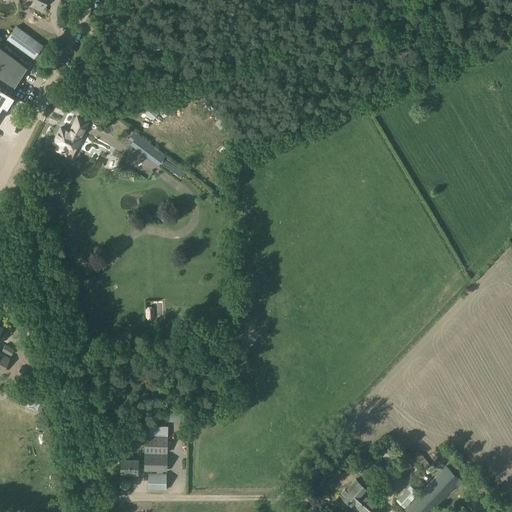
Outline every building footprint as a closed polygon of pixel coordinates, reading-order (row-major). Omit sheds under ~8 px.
[(21,22),(29,1),(25,0),(10,0),(5,15),(21,22)] [(34,0),(33,4),(45,9),(49,0),(34,0)] [(17,26),(7,40),(33,59),(43,45),(17,26)] [(0,110),(29,66),(0,44),(0,110)] [(149,108),(144,114),(152,122),(158,115),(149,108)] [(61,127),(54,142),(58,145),(56,149),(66,154),(71,145),(77,148),(82,138),(80,137),(82,133),(88,122),(77,117),(72,128),(74,129),(72,133),(61,127)] [(137,135),(131,143),(153,158),(154,156),(160,161),(157,165),(172,178),(180,168),(164,156),(162,159),(156,154),(158,151),(137,135)] [(0,285),(0,286),(6,265),(9,256),(3,254),(0,259),(0,285)] [(35,339),(24,341),(26,352),(24,352),(29,371),(41,368),(42,373),(45,372),(40,349),(37,349),(35,339)] [(11,355),(14,349),(6,344),(2,350),(11,355)] [(0,368),(2,370),(9,357),(0,352),(0,368)] [(19,367),(15,374),(27,380),(31,372),(19,367)] [(20,391),(17,402),(41,411),(45,400),(20,391)] [(169,408),(169,420),(180,420),(180,409),(169,408)] [(286,436),(286,425),(261,424),(260,482),(268,482),(269,459),(274,460),(275,436),(286,436)] [(227,457),(245,457),(245,436),(177,436),(177,456),(214,456),(214,457),(227,457)] [(146,437),(145,453),(167,454),(168,437),(146,437)] [(375,451),(367,459),(378,471),(387,462),(375,451)] [(420,451),(413,457),(424,471),(431,466),(420,451)] [(122,460),(121,473),(138,473),(138,471),(167,472),(167,456),(145,455),(145,461),(138,461),(138,460),(122,460)] [(419,494),(404,510),(406,511),(432,511),(461,481),(445,466),(419,494)] [(148,474),(148,490),(167,491),(167,474),(148,474)] [(176,475),(176,483),(245,483),(245,475),(176,475)] [(356,479),(341,496),(353,507),(354,506),(360,511),(381,511),(384,509),(365,493),(368,490),(356,479)] [(409,484),(395,499),(404,510),(419,494),(409,484)] [(128,500),(127,511),(212,511),(212,496),(196,496),(196,500),(128,500)]
